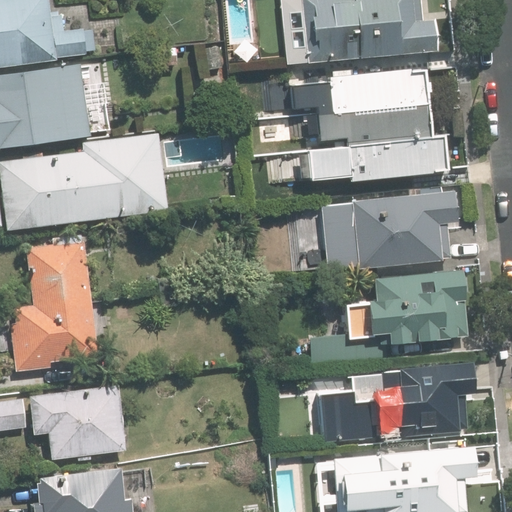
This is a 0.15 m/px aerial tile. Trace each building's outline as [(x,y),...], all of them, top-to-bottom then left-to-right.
[(49,0),(0,0),(0,66),(86,57),(83,26),(62,28),(60,11),(51,12),(49,0)] [(304,0),(312,66),(438,52),(434,17),(417,19),(415,0),(304,0)] [(0,145),(92,135),(83,64),(0,73),(0,145)] [(349,144),(437,135),(430,68),(293,82),(296,108),(318,106),(322,139),(348,137),(349,144)] [(0,160),(0,172),(7,228),(168,209),(159,133),(82,142),(83,150),(0,160)] [(352,179),(441,170),(437,135),(349,144),(311,148),(314,179),(352,175),(352,179)] [(322,205),(328,271),(447,258),(444,222),(458,221),(455,191),(322,205)] [(50,361),(99,355),(85,238),(27,245),(33,302),(16,304),(18,323),(12,323),(17,368),(50,364),(50,361)] [(268,244),(248,244),(248,280),(268,280),(268,244)] [(388,345),(463,337),(459,301),(468,300),(464,270),(372,279),(377,329),(311,335),(313,360),(389,352),(388,345)] [(328,445),(468,430),(464,392),(476,390),(473,362),(353,374),(354,389),(322,392),(328,445)] [(128,447),(120,383),(31,394),(36,434),(48,432),(51,456),(128,447)] [(0,431),(26,428),(23,398),(0,400),(0,431)] [(386,506),(386,511),(455,511),(472,510),(468,474),(480,473),(477,443),(361,455),(367,508),(386,506)] [(127,511),(122,467),(35,477),(38,511),(127,511)]
